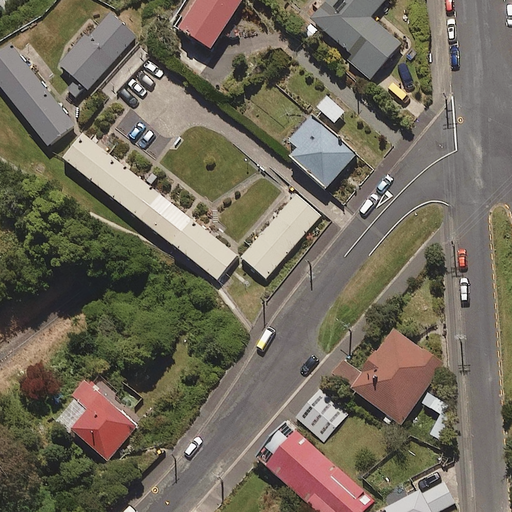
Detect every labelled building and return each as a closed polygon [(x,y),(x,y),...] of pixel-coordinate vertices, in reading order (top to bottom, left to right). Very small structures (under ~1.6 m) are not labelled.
[(240,0),(183,0),(173,17),(213,43),(240,0)] [(383,0),(324,0),(311,16),(354,52),(349,58),(371,76),(402,40),(371,14),(383,0)] [(138,33),(112,10),(96,28),(92,25),(60,62),(89,88),(138,33)] [(76,125),(10,39),(0,47),(0,79),(50,145),(76,125)] [(347,107),(329,92),(318,105),(336,120),(347,107)] [(358,151),(314,111),(291,137),(296,141),(290,148),(328,183),(358,151)] [(237,252),(83,132),(65,156),(219,276),(237,252)] [(321,215),(297,193),(242,256),(266,277),(321,215)] [(446,361),(396,324),(352,383),(402,420),(446,361)] [(139,423),(88,376),(75,390),(90,404),(72,424),(107,457),(139,423)] [(348,414),(321,388),(296,415),(323,441),(348,414)] [(357,511),(373,496),(299,426),(267,460),(322,511),(357,511)] [(434,511),(456,501),(445,480),(426,490),(423,485),(369,511),(434,511)]
